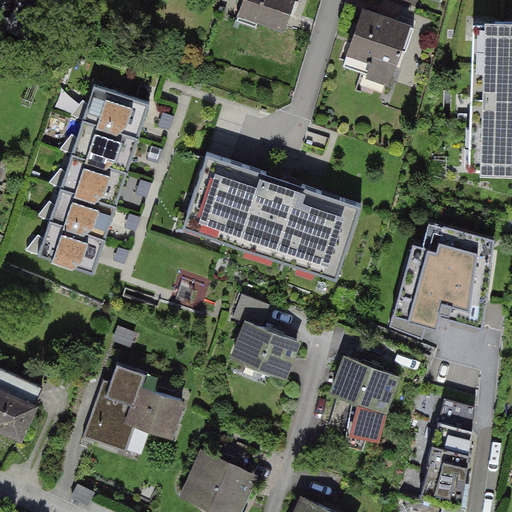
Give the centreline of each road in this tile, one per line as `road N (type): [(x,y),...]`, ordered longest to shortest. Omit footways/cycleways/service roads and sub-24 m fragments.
road 1 (unknown): [(270,511),(309,401),(317,342),(312,325),(292,310),(245,292)]
road 2 (residential): [(334,0),(295,129)]
